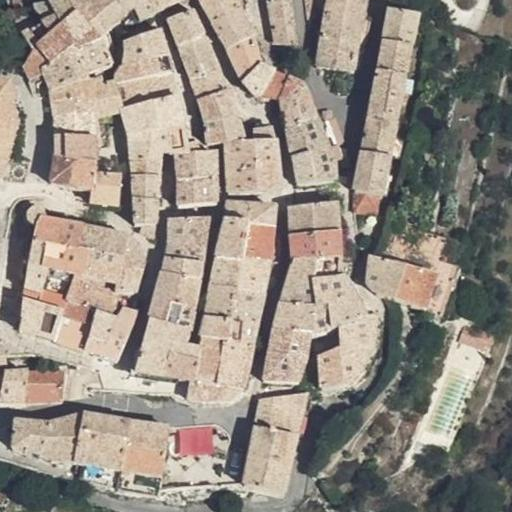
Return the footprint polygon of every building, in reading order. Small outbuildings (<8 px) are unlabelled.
[(52,17),(46,22),(66,43),(92,38),(92,32),(72,0),(55,0),(37,4),(41,11),(52,17)] [(115,18),(103,0),(72,0),(92,32),(99,28),(115,18)] [(103,0),(115,18),(127,10),(120,0),(103,0)] [(137,18),(152,10),(145,0),(120,0),(127,10),(131,8),(137,18)] [(145,0),(152,10),(169,0),(145,0)] [(240,5),(236,0),(197,0),(208,19),(241,6),(240,5)] [(266,0),(276,38),(298,46),(289,0),(266,0)] [(362,0),(326,0),(322,27),(359,29),(362,0)] [(388,6),(383,36),(412,42),(418,10),(389,4),(388,6)] [(256,36),(241,6),(208,19),(225,48),(256,36)] [(177,45),(203,34),(191,7),(165,18),(177,45)] [(44,71),(70,49),(66,43),(46,22),(25,34),(38,53),(44,71)] [(117,62),(166,53),(160,25),(120,37),(117,62)] [(359,29),(322,27),(317,67),(353,70),(359,29)] [(177,45),(189,75),(217,64),(203,34),(177,45)] [(261,65),(256,36),(225,48),(240,77),(261,65)] [(376,71),(405,76),(412,42),(383,36),(376,71)] [(81,65),(82,73),(104,66),(105,63),(92,38),(66,43),(70,49),(81,65)] [(47,87),(82,73),(81,65),(70,49),(44,71),(47,87)] [(33,80),(44,71),(38,53),(23,70),(33,80)] [(166,53),(117,62),(114,67),(111,76),(112,81),(169,70),(166,53)] [(189,75),(194,92),(225,82),(217,64),(189,75)] [(258,92),(273,70),(261,65),(240,77),(243,82),(248,87),(252,89),(258,92)] [(119,108),(174,95),(169,70),(112,81),(119,108)] [(279,99),(290,78),(273,70),(258,92),(267,96),(276,98),(279,99)] [(371,93),(400,100),(405,76),(376,71),(371,93)] [(47,87),(49,102),(86,91),(83,78),(82,73),(47,87)] [(83,78),(86,91),(89,105),(91,115),(108,111),(101,82),(99,77),(83,78)] [(282,110),(309,99),(304,86),(304,84),(290,78),(279,99),(281,103),(282,110)] [(194,92),(201,116),(239,116),(229,89),(225,82),(194,92)] [(0,177),(8,157),(21,127),(12,87),(0,88),(0,177)] [(86,91),(49,102),(51,118),(91,115),(89,105),(86,91)] [(396,119),(400,100),(371,93),(367,112),(396,119)] [(165,157),(171,157),(171,152),(181,151),(184,138),(174,95),(119,108),(124,132),(159,129),(157,158),(165,157)] [(309,99),(282,110),(286,126),(316,116),(309,99)] [(360,151),(388,158),(396,119),(367,112),(360,151)] [(51,118),(52,136),(92,138),(91,115),(51,118)] [(239,116),(201,116),(206,143),(223,141),(248,140),(239,116)] [(313,159),(318,184),(337,182),(336,166),(316,116),(286,126),(292,162),(313,159)] [(126,157),(157,158),(159,129),(124,132),(126,157)] [(92,138),(52,136),(53,155),(48,154),(44,182),(76,189),(84,192),(88,173),(94,173),(94,166),(92,138)] [(248,140),(223,141),(226,193),(260,192),(258,159),(277,158),(275,137),(248,140)] [(194,138),(184,138),(181,151),(171,152),(171,157),(174,177),(196,176),(194,151),(194,138)] [(215,149),(194,151),(196,176),(217,175),(215,149)] [(377,211),(388,158),(360,151),(349,208),(377,211)] [(30,162),(8,157),(0,177),(0,180),(22,187),(30,162)] [(156,175),(157,158),(126,157),(127,173),(156,175)] [(258,159),(260,192),(280,192),(277,158),(258,159)] [(297,186),(318,184),(313,159),(292,162),(297,186)] [(88,173),(84,192),(83,201),(113,207),(117,175),(94,173),(88,173)] [(127,173),(128,195),(154,201),(155,189),(156,175),(127,173)] [(217,175),(196,176),(174,177),(177,206),(217,203),(217,175)] [(154,201),(128,195),(130,223),(135,223),(135,230),(151,237),(154,201)] [(227,201),(223,223),(245,223),(272,223),(273,207),(227,201)] [(288,206),(289,235),(339,234),(336,204),(288,206)] [(26,264),(41,268),(46,244),(51,218),(43,217),(41,210),(37,206),(33,205),(29,205),(25,209),(23,212),(23,216),(24,220),(27,222),(33,224),(26,264)] [(46,244),(73,251),(79,225),(51,218),(46,244)] [(178,234),(206,236),(208,218),(164,218),(166,245),(178,246),(178,234)] [(245,223),(223,223),(215,259),(214,261),(238,261),(245,223)] [(272,223),(245,223),(238,261),(272,261),(280,261),(279,242),(278,224),(272,223)] [(114,233),(79,225),(73,251),(111,260),(142,264),(142,260),(140,254),(137,247),(133,242),(125,236),(114,233)] [(441,236),(428,231),(415,269),(429,274),(441,236)] [(178,234),(178,246),(204,249),(206,236),(178,234)] [(340,256),(339,234),(289,235),(290,261),(340,258),(340,256)] [(73,251),(46,244),(41,268),(65,276),(104,288),(111,260),(73,251)] [(163,261),(202,267),(204,251),(204,249),(178,246),(166,245),(163,261)] [(415,269),(358,250),(355,276),(366,289),(428,310),(439,278),(429,274),(415,269)] [(308,283),(339,275),(340,258),(290,261),(280,304),(280,305),(315,298),(308,283)] [(202,267),(163,261),(159,276),(200,283),(200,282),(202,267)] [(209,290),(233,292),(238,261),(214,261),(209,283),(209,290)] [(238,261),(233,292),(264,293),(266,288),(268,288),(273,289),(280,261),(272,261),(238,261)] [(26,264),(21,290),(47,298),(59,302),(65,276),(41,268),(26,264)] [(109,290),(111,298),(134,295),(140,272),(116,273),(109,290)] [(308,283),(315,298),(330,329),(340,325),(365,316),(360,304),(339,275),(308,283)] [(104,288),(65,276),(59,302),(67,305),(94,313),(114,320),(115,318),(111,298),(109,290),(104,288)] [(158,282),(152,303),(180,311),(184,296),(197,299),(200,283),(159,276),(158,282)] [(47,298),(21,290),(10,330),(39,339),(51,315),(44,313),(47,298)] [(233,292),(209,290),(203,320),(229,321),(233,292)] [(229,321),(259,322),(264,293),(233,292),(229,321)] [(180,311),(193,315),(197,299),(184,296),(180,311)] [(310,336),(330,329),(315,298),(280,305),(275,329),(310,336)] [(180,311),(152,303),(151,307),(145,325),(175,330),(180,311)] [(120,309),(115,318),(114,320),(102,340),(85,336),(79,351),(116,362),(134,314),(120,309)] [(193,315),(180,311),(175,330),(145,325),(130,376),(178,385),(191,387),(197,351),(191,350),(186,349),(193,315)] [(114,320),(94,313),(89,326),(85,336),(102,340),(114,320)] [(365,316),(340,325),(340,339),(326,346),(326,352),(317,356),(322,392),(327,391),(327,392),(339,393),(358,381),(374,346),(373,313),(365,316)] [(79,351),(85,336),(89,326),(61,318),(50,342),(79,351)] [(229,321),(203,320),(202,326),(199,342),(225,343),(229,321)] [(229,321),(225,343),(254,345),(259,322),(229,321)] [(489,335),(461,325),(456,339),(484,349),(489,335)] [(310,336),(275,329),(264,382),(298,385),(306,360),(310,336)] [(229,404),(244,391),(217,388),(225,343),(199,342),(197,351),(191,387),(188,404),(229,404)] [(254,345),(225,343),(217,388),(244,391),(254,345)] [(2,381),(0,393),(0,404),(26,404),(26,401),(29,371),(30,368),(4,370),(2,381)] [(29,371),(26,401),(62,401),(64,369),(29,371)] [(263,400),(258,429),(298,437),(307,391),(263,400)] [(73,464),(82,410),(45,420),(14,416),(12,445),(36,454),(47,459),(73,464)] [(82,410),(73,464),(81,465),(79,474),(119,482),(120,472),(129,418),(82,410)] [(170,425),(129,418),(120,472),(119,482),(156,489),(160,489),(161,479),(170,425)] [(292,467),(298,437),(258,429),(252,459),(292,467)] [(71,472),(73,464),(47,459),(36,454),(12,445),(0,440),(0,455),(9,458),(31,463),(71,472)] [(292,467),(252,459),(246,490),(285,498),(292,467)]
